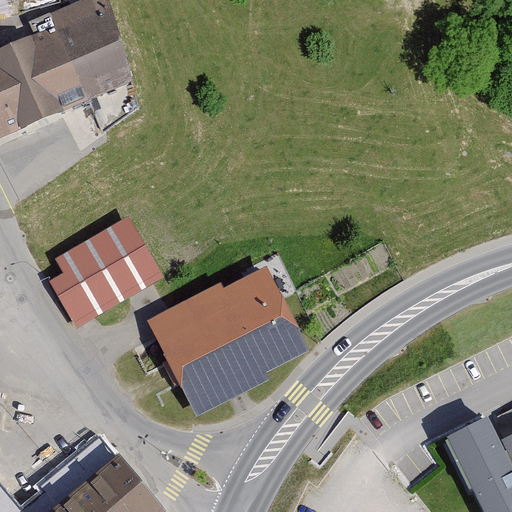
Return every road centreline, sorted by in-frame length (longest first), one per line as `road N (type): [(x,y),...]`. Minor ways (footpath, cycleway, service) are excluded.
road 1 (tertiary): [(511,267),(413,311),(341,367),(277,439),(243,494)]
road 2 (unclassified): [(243,494),(180,467),(77,356),(0,243)]
